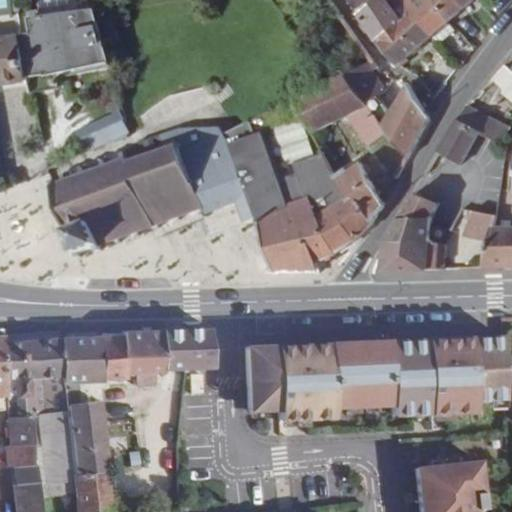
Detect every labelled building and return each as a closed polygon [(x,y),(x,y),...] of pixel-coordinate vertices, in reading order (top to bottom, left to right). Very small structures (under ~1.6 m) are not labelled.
[(350,0),(356,8),(368,0),(350,0)] [(379,0),(360,15),(379,42),(405,20),(396,7),(390,0),(379,0)] [(400,66),(402,65),(434,38),(406,4),(403,0),(396,7),(405,20),(379,42),(400,66)] [(410,0),(406,4),(434,38),(436,36),(451,23),(430,0),(429,0),(424,4),(420,0),(410,0)] [(420,0),(424,4),(429,0),(430,0),(451,23),(468,9),(460,0),(420,0)] [(460,0),(468,9),(478,0),(460,0)] [(59,72),(112,60),(101,16),(101,11),(33,20),(34,34),(23,36),(30,80),(33,92),(59,88),(59,72)] [(0,85),(30,80),(23,36),(0,39),(0,85)] [(383,93),(389,89),(373,66),(353,79),(370,102),(385,124),(394,111),(383,93)] [(511,71),(509,75),(503,70),(493,82),(502,91),(501,95),(511,103),(511,71)] [(353,79),(349,73),(328,83),(298,97),(304,110),(316,133),(351,115),(372,144),(389,132),(384,126),(385,124),(370,102),(353,79)] [(411,158),(432,118),(411,84),(409,87),(394,111),(385,124),(384,126),(389,132),(411,158)] [(511,130),(470,109),(458,122),(441,152),(462,164),(472,150),(489,156),(486,169),(502,174),(507,147),(502,144),(511,130)] [(320,182),(338,176),(316,133),(304,110),(294,116),(308,145),(304,147),(320,182)] [(87,153),(131,134),(125,112),(79,132),(87,153)] [(228,133),(229,135),(252,197),(263,226),(276,272),(322,271),(319,262),(322,261),(339,253),(361,237),(373,223),(358,196),(353,200),(344,186),(316,199),(315,197),(310,198),(275,209),(243,126),(228,133)] [(205,210),(206,213),(252,197),(229,135),(228,133),(224,127),(199,128),(190,132),(189,128),(181,129),(137,143),(139,146),(51,177),(54,184),(49,186),(51,191),(56,189),(66,214),(60,216),(62,221),(67,219),(78,247),(72,249),(74,254),(80,252),(82,257),(87,255),(86,251),(107,244),(109,248),(113,246),(112,242),(126,237),(128,241),(132,240),(130,235),(145,230),(147,235),(151,233),(150,229),(163,224),(165,229),(169,227),(168,222),(182,218),(183,222),(188,221),(186,216),(205,210)] [(373,223),(385,205),(380,193),(365,162),(341,182),(344,186),(353,200),(358,196),(373,223)] [(433,224),(433,218),(439,205),(415,195),(385,246),(431,245),(433,224)] [(511,268),(511,228),(494,229),(492,236),(486,261),(484,269),(511,268)] [(445,271),(446,245),(431,245),(385,246),(382,272),(445,271)] [(211,329),(161,331),(162,374),(183,373),(212,372),(211,329)] [(121,332),(121,337),(125,378),(162,374),(161,331),(121,332)] [(503,402),(502,336),(245,347),(248,414),(250,414),(266,413),(277,413),(278,422),(333,420),(332,409),(347,408),(358,408),(365,408),(376,407),(390,407),(391,417),(410,416),(426,416),(435,415),(450,415),(474,414),(474,402),(488,402),(503,402)] [(121,337),(98,339),(101,381),(125,379),(125,378),(121,337)] [(70,384),(77,384),(101,383),(101,381),(98,339),(59,340),(60,379),(62,392),(70,391),(70,384)] [(4,345),(6,398),(12,398),(15,419),(29,418),(27,380),(60,379),(59,340),(4,345)] [(198,377),(187,378),(188,397),(199,396),(198,377)] [(71,406),(80,406),(77,384),(70,384),(70,391),(62,392),(62,398),(64,398),(70,397),(71,406)] [(98,404),(80,406),(71,406),(70,397),(64,398),(65,414),(72,475),(105,472),(98,404)] [(4,399),(5,412),(9,440),(31,439),(29,418),(15,419),(12,398),(6,398),(4,399)] [(110,511),(105,472),(72,475),(65,414),(38,416),(45,484),(46,484),(47,496),(74,493),(76,511),(110,511)] [(35,468),(31,439),(9,440),(9,446),(4,448),(4,451),(16,451),(17,459),(5,460),(6,469),(12,468),(35,468)] [(16,451),(4,451),(5,460),(17,459),(16,451)] [(465,464),(464,457),(450,458),(450,465),(465,464)] [(443,459),(429,460),(430,468),(444,466),(443,459)] [(476,511),(476,509),(484,508),(479,462),(465,464),(450,465),(444,466),(430,468),(416,469),(420,511),(476,511)] [(12,468),(14,486),(37,485),(35,468),(12,468)] [(14,486),(15,496),(38,496),(37,485),(14,486)] [(39,505),(38,496),(15,496),(16,506),(39,505)]
